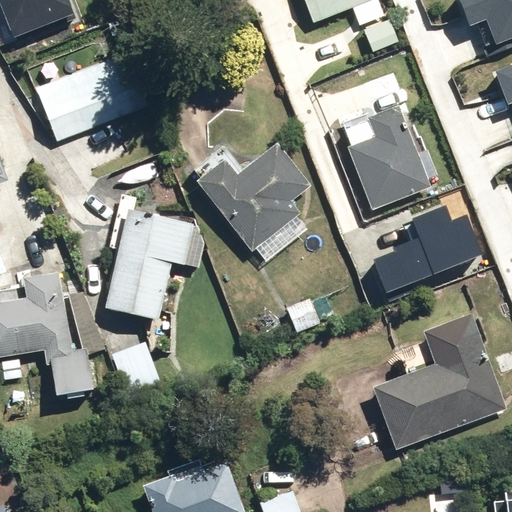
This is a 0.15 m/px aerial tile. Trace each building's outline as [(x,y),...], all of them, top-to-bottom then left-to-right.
[(0,0),(0,19),(9,42),(71,16),(64,0),(0,0)] [(299,0),(311,26),(370,0),(369,0),(299,0)] [(511,0),(461,0),(422,16),(434,47),(455,39),(465,64),(511,45),(511,0)] [(114,58),(33,90),(55,145),(136,113),(114,58)] [(511,69),(466,88),(478,119),(499,111),(509,137),(511,135),(511,69)] [(396,106),(385,111),(375,86),(365,89),(375,115),(362,120),(364,124),(342,133),(348,149),(343,151),(367,212),(427,189),(424,180),(434,176),(416,130),(407,134),(396,106)] [(196,180),(190,185),(249,254),(252,251),(264,265),(305,230),(293,217),(296,215),(286,203),(306,186),(272,145),(242,170),(223,148),(192,174),(196,180)] [(511,163),(498,169),(510,201),(511,199),(511,163)] [(203,226),(121,210),(101,312),(155,322),(166,263),(195,269),(203,226)] [(368,217),(349,224),(361,256),(380,250),(368,217)] [(38,300),(0,306),(0,357),(1,357),(5,380),(20,378),(17,357),(41,353),(44,369),(47,369),(52,399),(94,393),(87,350),(74,352),(68,310),(41,315),(38,300)] [(306,302),(284,313),(296,336),(318,325),(306,302)] [(501,412),(465,317),(419,334),(423,346),(399,356),(406,376),(370,389),(394,452),(501,412)] [(160,390),(141,343),(111,356),(131,402),(160,390)] [(167,477),(137,489),(146,511),(242,511),(227,474),(219,477),(213,462),(198,468),(196,462),(165,474),(167,477)] [(297,511),(289,492),(256,506),(258,511),(297,511)] [(455,511),(454,493),(429,498),(431,511),(455,511)] [(511,511),(511,503),(501,504),(490,502),(491,511),(511,511)]
